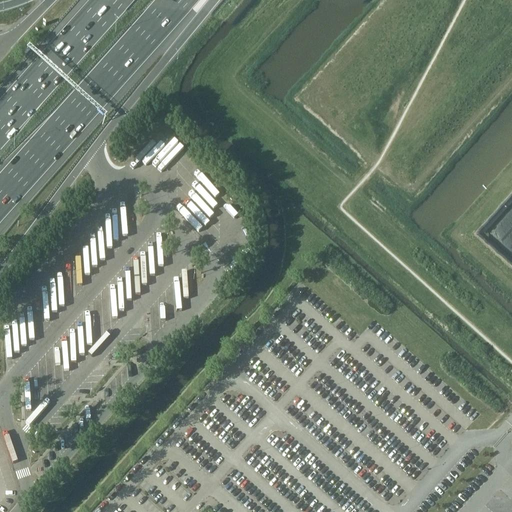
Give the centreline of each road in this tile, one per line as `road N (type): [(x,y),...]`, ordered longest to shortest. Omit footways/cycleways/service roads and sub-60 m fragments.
road 1 (motorway): [(0,199),(179,0)]
road 2 (motorway): [(111,0),(0,124)]
road 3 (motorway): [(116,118),(211,0)]
